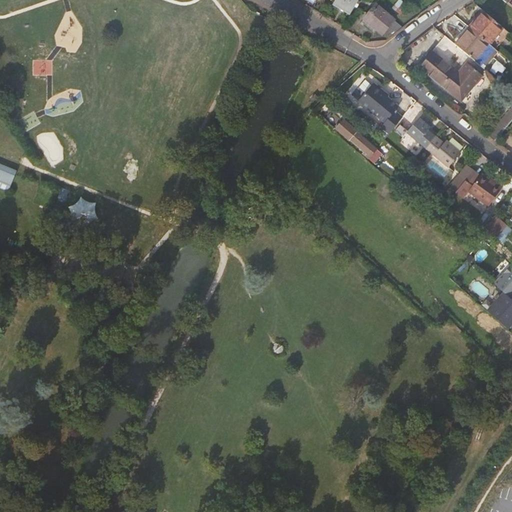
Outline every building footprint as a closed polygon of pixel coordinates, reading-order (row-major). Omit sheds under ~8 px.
[(336,0),(334,3),(350,14),(358,0),(357,0),(336,0)] [(474,2),(455,14),(470,27),(475,21),(478,23),(487,13),(474,2)] [(382,33),(388,38),(401,28),(376,6),(364,19),(381,34),(382,33)] [(470,27),(491,45),(504,29),(487,13),(478,23),(475,21),(470,27)] [(466,53),(476,62),(491,45),(470,27),(464,35),(466,37),(458,47),(466,53)] [(458,47),(446,36),(419,68),(452,95),(461,103),(482,77),(466,64),(459,74),(453,69),(466,53),(458,47)] [(371,84),(363,93),(397,122),(402,116),(394,110),(398,105),(381,92),(380,88),(376,85),(373,86),(371,84)] [(397,122),(363,93),(357,100),(384,121),(380,126),(389,133),(397,122)] [(496,138),(511,120),(511,106),(489,131),(496,138)] [(418,115),(406,130),(426,146),(435,135),(427,128),(429,125),(418,115)] [(359,132),(344,119),(337,127),(350,139),(350,138),(364,150),(362,152),(368,157),(376,148),(359,133),(359,132)] [(435,135),(437,132),(429,125),(427,128),(435,135)] [(444,142),(435,135),(426,146),(426,147),(442,161),(448,165),(460,151),(446,139),(444,142)] [(376,148),(368,157),(373,162),(380,152),(376,148)] [(0,178),(12,183),(18,168),(0,161),(0,178)] [(457,173),(463,178),(464,177),(473,167),(467,162),(457,173)] [(473,167),(464,177),(470,183),(478,172),(473,167)] [(491,183),(479,172),(469,183),(489,200),(499,187),(493,182),(491,183)] [(457,173),(444,191),(450,196),(463,178),(457,173)] [(489,200),(469,183),(465,189),(483,206),(489,200)] [(70,191),(61,188),(57,198),(66,202),(70,191)] [(90,222),(99,205),(79,195),(70,212),(90,222)] [(476,233),(439,201),(435,205),(445,214),(442,218),(464,237),(466,234),(471,239),(476,233)] [(486,227),(497,236),(507,225),(496,215),(486,227)] [(422,238),(435,224),(425,216),(413,229),(422,238)] [(459,252),(466,258),(469,255),(452,240),(445,248),(455,257),(459,252)] [(511,263),(511,264),(494,283),(503,291),(511,298),(511,297),(511,263)] [(145,276),(137,273),(134,285),(142,287),(145,276)] [(511,298),(503,291),(486,309),(508,328),(511,323),(511,298)]
